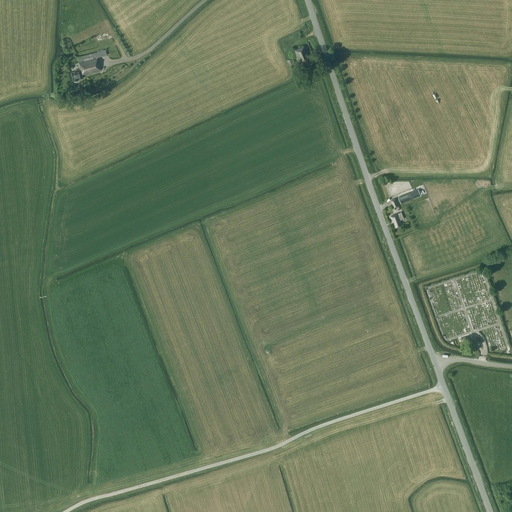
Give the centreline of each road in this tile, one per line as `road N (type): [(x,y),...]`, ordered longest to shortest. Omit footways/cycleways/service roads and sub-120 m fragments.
road 1 (unclassified): [(436,366),(307,0)]
road 2 (unclassified): [(490,511),(436,366)]
